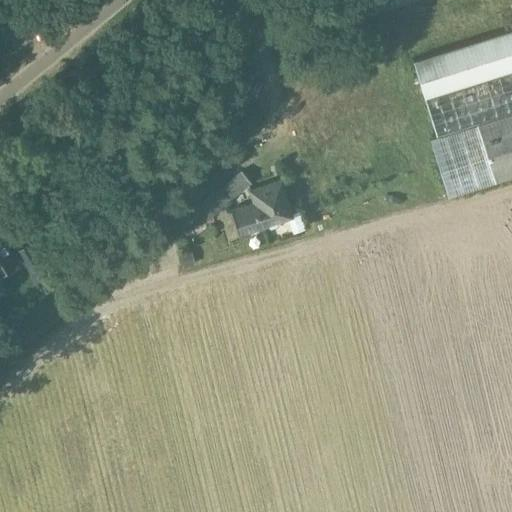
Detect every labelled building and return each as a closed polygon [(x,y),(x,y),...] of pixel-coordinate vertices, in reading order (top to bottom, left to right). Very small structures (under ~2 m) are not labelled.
[(511,29),(409,62),(434,137),(427,139),(445,197),(511,175),(511,29)] [(377,46),(351,55),(355,66),(341,69),(342,71),(305,83),(313,107),(362,91),(368,109),(356,113),(363,136),(402,123),(377,46)] [(301,131),(319,184),(360,170),(347,131),(333,135),(332,132),(320,136),(317,126),(301,131)] [(196,227),(250,184),(242,174),(177,225),(185,235),(195,226),(196,227)] [(66,182),(58,188),(57,189),(69,205),(78,197),(66,182)] [(230,212),(237,236),(291,219),(279,182),(248,192),(252,205),(230,212)] [(0,216),(0,229),(3,234),(13,227),(5,214),(0,216)] [(0,272),(15,263),(0,239),(0,272)] [(26,269),(39,261),(28,243),(15,251),(26,269)] [(190,253),(179,256),(183,268),(193,265),(190,253)]
